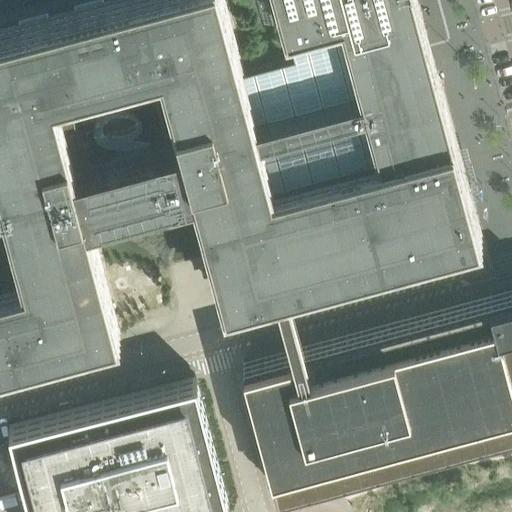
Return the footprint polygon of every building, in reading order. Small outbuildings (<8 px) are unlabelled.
[(0,357),(118,326),(95,242),(203,213),(214,253),(226,297),(278,283),(293,279),(479,229),(457,145),(433,56),(432,51),(431,50),(429,42),(424,24),(424,22),(418,0),(280,0),(281,4),(291,41),(294,52),(242,66),(224,0),(94,0),(0,25),(0,357)] [(269,0),(255,0),(263,24),(275,20),(269,0)] [(293,279),(278,283),(288,319),(295,348),(310,343),(302,315),(293,279)] [(511,288),(492,294),(310,343),(295,348),(255,359),(245,361),(251,382),(278,489),(511,425),(511,288)] [(60,407),(10,421),(21,465),(22,468),(30,499),(33,511),(178,511),(229,499),(197,372),(70,405),(70,402),(69,399),(59,402),(60,405),(60,407)]
